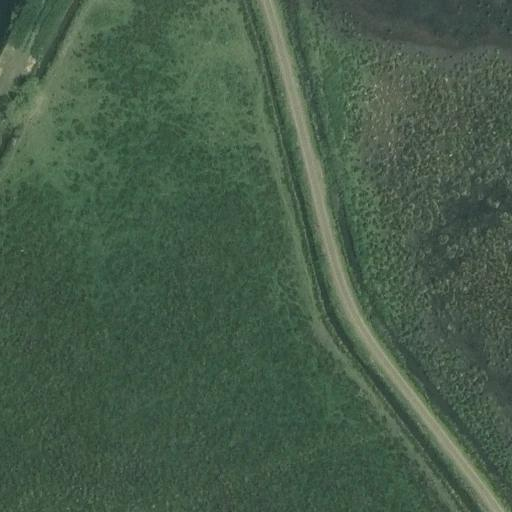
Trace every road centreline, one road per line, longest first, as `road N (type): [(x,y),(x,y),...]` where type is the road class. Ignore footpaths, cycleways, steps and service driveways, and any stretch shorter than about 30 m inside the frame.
road 1 (track): [(496,511),(358,326),(334,265),(267,0)]
road 2 (track): [(57,0),(0,110)]
